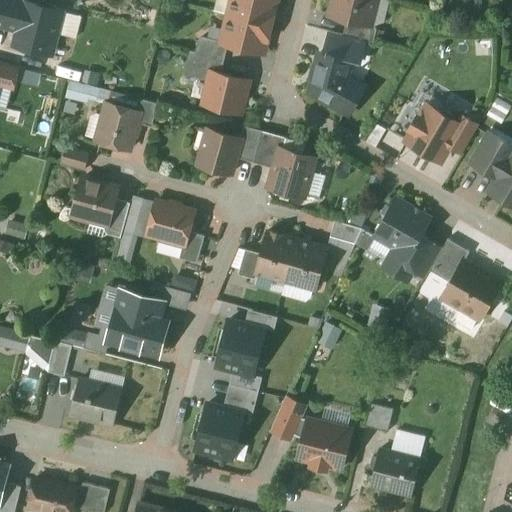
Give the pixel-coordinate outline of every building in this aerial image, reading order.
[(58,2),(48,0),(35,0),(29,27),(50,32),(58,2)] [(232,0),(225,31),(228,35),(226,43),(225,44),(229,45),(263,54),(266,40),(265,38),(267,37),(268,33),(270,33),(273,18),(271,18),(273,14),(271,12),(273,10),(275,0),(232,0)] [(376,0),(333,0),(330,16),(347,20),(370,26),(371,24),(376,0)] [(370,26),(347,20),(344,35),(365,41),(374,43),(377,30),(374,25),(371,24),(370,26)] [(344,35),(330,32),(325,53),(346,59),(346,60),(359,63),(365,41),(344,35)] [(226,43),(204,37),(199,40),(196,52),(225,60),(229,45),(225,44),(226,43)] [(196,52),(190,51),(184,76),(209,82),(212,72),(222,74),(225,60),(196,52)] [(325,53),(321,52),(317,66),(315,66),(311,83),(313,83),(311,92),(318,96),(320,101),(328,106),(334,104),(348,112),(359,92),(358,91),(357,91),(345,84),(347,74),(342,73),(346,60),(346,59),(325,53)] [(19,67),(0,61),(0,86),(13,90),(19,67)] [(222,74),(212,72),(209,82),(204,104),(242,113),(250,81),(222,74)] [(96,102),(100,86),(71,79),(67,95),(96,102)] [(497,97),(488,114),(501,122),(511,105),(497,97)] [(159,104),(143,100),(140,112),(141,112),(138,123),(153,127),(159,104)] [(140,112),(107,103),(97,141),(100,142),(101,145),(108,147),(110,144),(131,150),(133,142),(135,143),(140,125),(138,124),(138,123),(141,112),(140,112)] [(446,111),(441,112),(429,105),(422,117),(417,118),(412,127),(413,131),(407,142),(422,151),(425,150),(442,160),(442,159),(450,146),(462,125),(457,122),(454,120),(453,116),(446,111)] [(462,125),(450,146),(463,154),(479,125),(461,115),(457,122),(462,125)] [(263,132),(245,127),(241,139),(242,139),(237,158),(254,163),(263,132)] [(241,139),(208,129),(198,164),(233,174),(237,158),(242,139),(241,139)] [(263,132),(254,163),(265,166),(274,135),(263,132)] [(511,145),(489,132),(471,163),(497,178),(511,151),(511,145)] [(274,135),(265,166),(275,169),(281,149),(283,150),(286,138),(274,135)] [(90,153),(67,146),(63,164),(86,170),(90,153)] [(283,150),(281,149),(275,169),(270,187),(304,197),(315,158),(283,150)] [(511,151),(497,178),(493,184),(489,191),(511,204),(511,151)] [(118,188),(84,178),(81,186),(79,188),(77,193),(79,196),(74,215),(76,218),(106,227),(107,222),(109,222),(115,199),(118,188)] [(131,203),(115,199),(109,222),(107,222),(106,227),(105,230),(108,235),(121,238),(131,203)] [(414,209),(397,200),(394,203),(388,205),(383,213),(385,220),(376,236),(398,249),(388,266),(407,277),(411,269),(426,278),(430,270),(443,248),(421,235),(430,219),(421,214),(420,211),(416,209),(414,209)] [(169,204),(157,201),(148,235),(184,245),(185,245),(189,231),(195,211),(182,208),(183,205),(170,202),(169,204)] [(362,229),(335,221),(331,237),(356,244),(362,229)] [(376,237),(362,229),(356,244),(368,251),(376,237)] [(205,236),(189,231),(185,245),(184,245),(180,258),(198,263),(205,236)] [(298,240),(268,232),(262,255),(257,273),(258,274),(286,282),(298,240)] [(470,252),(448,239),(443,248),(430,270),(451,282),(465,259),(466,260),(470,252)] [(327,248),(298,240),(286,282),(316,290),(327,248)] [(262,255),(246,250),(239,275),(256,280),(258,274),(257,273),(262,255)] [(466,260),(465,259),(451,282),(443,297),(464,309),(479,318),(481,319),(501,283),(487,274),(486,276),(478,271),(480,268),(466,260)] [(107,270),(77,261),(72,277),(103,286),(107,270)] [(163,301),(122,290),(108,340),(128,346),(158,354),(167,321),(159,318),(163,301)] [(479,318),(464,309),(457,322),(472,330),(479,318)] [(226,317),(213,366),(256,377),(269,328),(226,317)] [(64,325),(60,339),(83,346),(87,333),(64,325)] [(73,345),(56,341),(49,372),(65,376),(73,345)] [(121,390),(80,379),(71,413),(114,424),(123,389),(122,389),(121,390)] [(307,406),(286,397),(272,430),(293,439),(303,417),(307,406)] [(238,406),(218,400),(211,422),(207,421),(197,453),(233,464),(243,432),(241,431),(248,409),(238,406)] [(395,408),(371,402),(365,425),(389,431),(395,408)] [(324,406),(323,418),(341,420),(342,409),(324,406)] [(352,430),(303,417),(295,435),(304,438),(299,458),(313,461),(312,465),(327,469),(328,465),(343,469),(352,430)] [(420,460),(381,450),(381,449),(380,449),(371,485),(372,485),(372,484),(412,494),(411,495),(412,495),(421,459),(420,460)] [(0,500),(8,465),(0,463),(0,500)] [(82,488),(38,477),(30,508),(44,511),(70,511),(72,506),(77,508),(82,488)] [(105,511),(111,489),(84,483),(82,488),(77,508),(94,511),(105,511)] [(176,511),(140,503),(138,511),(176,511)]
